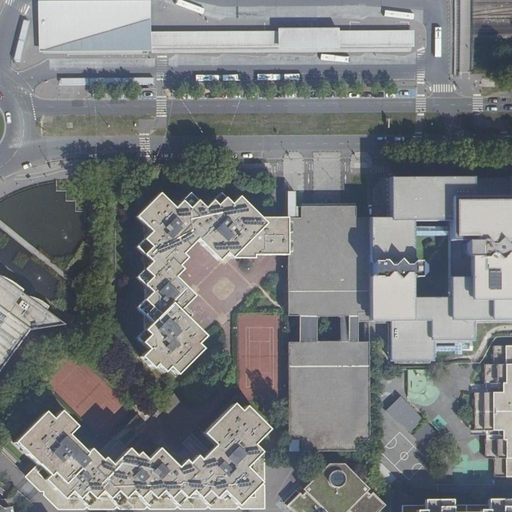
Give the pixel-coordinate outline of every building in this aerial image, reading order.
[(145,6),(42,6),(42,47),(116,46),(138,46),(138,41),(137,24),(145,21),(145,6)] [(151,49),(151,53),(162,53),(411,52),(411,49),(411,47),(414,47),(414,31),(337,31),(337,48),(279,48),(279,31),(156,32),(148,32),(149,49),(151,49)] [(337,31),(279,31),(279,48),(337,48),(337,31)] [(370,322),(388,322),(388,343),(391,345),(432,346),(433,352),(473,351),(473,341),(468,342),(468,318),(472,314),(476,317),(511,317),(511,281),(511,283),(506,279),(508,277),(508,274),(503,269),(508,263),(508,257),(510,255),(511,257),(511,256),(511,241),(508,241),(508,237),(511,237),(511,176),(507,177),(508,197),(471,198),(471,177),(391,178),(387,178),(388,218),(367,217),(368,322),(370,322)] [(253,255),(286,255),(286,218),(261,218),(259,218),(237,197),(230,205),(219,194),(204,209),(188,194),(173,209),(158,195),(136,217),(151,232),(136,247),(151,262),(136,278),(151,293),(136,308),(144,316),(144,330),(137,337),(148,349),(140,357),(152,368),(156,365),(163,373),(168,367),(174,361),(182,369),(201,349),(196,344),(190,338),(197,330),(178,312),(193,296),(174,278),(170,274),(178,266),(185,258),(178,251),(193,236),(212,255),(219,247),(225,253),(230,258),(253,257),(253,255)] [(299,218),(296,218),(296,209),(289,209),(289,218),(286,218),(286,255),(287,317),(298,317),(298,343),(287,343),(287,441),(290,442),(289,452),(298,451),(298,441),(301,441),(300,452),(356,452),(356,441),(369,440),(368,343),(357,343),(358,322),(368,322),(367,217),(355,217),(355,207),(347,207),(309,207),(299,207),(299,218)] [(218,260),(225,253),(219,247),(212,255),(218,260)] [(181,270),(178,266),(170,274),(174,278),(181,270)] [(0,369),(17,347),(22,340),(28,331),(29,330),(64,325),(44,311),(46,307),(36,299),(31,298),(27,296),(20,293),(22,290),(6,280),(0,276),(0,369)] [(203,337),(197,330),(190,338),(196,344),(203,337)] [(432,346),(391,345),(388,343),(389,362),(433,362),(433,352),(432,346)] [(495,459),(506,460),(507,477),(511,477),(511,346),(494,347),(495,365),(486,365),(486,384),(492,384),(492,393),(476,394),(476,431),(492,431),(492,440),(486,440),(486,451),(495,457),(495,459)] [(176,375),(182,369),(174,361),(168,367),(176,375)] [(435,369),(407,369),(408,404),(436,403),(435,369)] [(399,396),(385,411),(409,434),(423,419),(399,396)] [(76,498),(85,508),(87,508),(101,494),(114,508),(118,508),(131,493),(145,507),(148,507),(162,493),(175,507),(178,507),(192,492),(205,507),(209,507),(222,492),(236,507),(239,506),(260,483),(249,473),(252,469),(252,461),(260,454),(252,446),(267,431),(244,409),(240,414),(232,406),(203,435),(218,450),(203,465),(196,458),(181,473),(158,450),(142,466),(128,451),(109,470),(89,451),(86,455),(67,436),(74,429),(59,414),(51,422),(48,425),(40,418),(17,440),(25,448),(21,452),(36,467),(40,464),(51,475),(44,482),(60,499),(76,498)] [(40,418),(48,425),(51,422),(43,414),(40,418)] [(13,444),(21,452),(25,448),(17,440),(13,444)] [(249,473),(260,483),(271,473),(271,465),(260,454),(252,461),(252,469),(249,473)] [(494,477),(507,477),(506,460),(495,459),(494,459),(494,477)] [(377,511),(384,505),(372,493),(370,494),(367,492),(371,488),(370,487),(368,489),(362,483),(347,467),(344,464),(328,464),(304,489),(301,487),(285,503),(293,511),(377,511)] [(424,506),(402,506),(401,511),(511,511),(511,499),(488,499),(488,506),(451,505),(451,499),(424,500),(424,506)]
